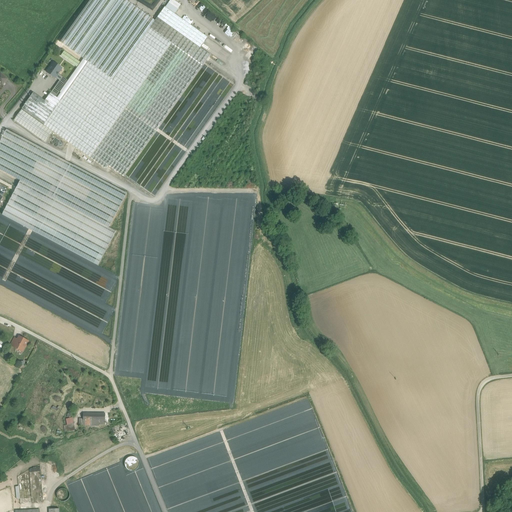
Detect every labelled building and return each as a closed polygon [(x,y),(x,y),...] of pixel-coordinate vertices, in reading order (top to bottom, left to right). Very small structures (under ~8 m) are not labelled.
[(110,0),(95,0),(64,46),(83,60),(88,63),(113,81),(150,28),(110,0)] [(180,5),(172,0),(170,0),(166,7),(175,14),(180,5)] [(207,37),(165,7),(158,18),(200,48),(207,37)] [(210,11),(206,16),(223,31),(227,26),(219,19),(210,11)] [(200,48),(158,18),(150,28),(171,43),(203,66),(210,55),(200,48)] [(83,123),(69,143),(90,158),(171,43),(150,28),(113,81),(83,123)] [(171,43),(90,158),(106,169),(108,166),(124,177),(203,66),(171,43)] [(77,67),(81,62),(64,51),(61,56),(77,67)] [(83,60),(68,81),(60,92),(60,93),(57,98),(54,102),(58,105),(88,63),(83,60)] [(44,125),(53,132),(69,143),(83,123),(113,81),(88,63),(58,105),(44,125)] [(54,63),(50,69),(49,69),(47,73),(55,78),(58,74),(62,69),(54,63)] [(68,81),(58,74),(56,78),(59,81),(50,93),(57,98),(60,93),(60,92),(68,81)] [(36,89),(14,121),(19,124),(35,101),(41,93),(36,89)] [(44,125),(58,105),(54,102),(41,93),(35,101),(19,124),(45,143),(53,132),(44,125)] [(127,194),(6,130),(0,141),(0,170),(20,181),(2,215),(98,266),(116,232),(109,228),(127,194)] [(156,152),(155,146),(151,146),(151,149),(148,149),(148,153),(146,153),(147,162),(152,161),(152,160),(157,160),(156,152)] [(26,341),(19,337),(15,346),(23,350),(27,344),(28,343),(28,342),(28,341),(27,340),(26,341)] [(105,414),(83,413),(83,419),(83,422),(100,422),(100,425),(105,425),(105,414)] [(74,424),(64,426),(65,433),(75,431),(74,424)] [(59,456),(63,467),(67,465),(63,454),(59,456)] [(69,498),(70,495),(69,493),(68,491),(66,489),(63,489),(61,489),(58,491),(57,493),(57,495),(57,498),(59,500),(61,501),(63,502),(66,501),(68,500),(69,498)]
